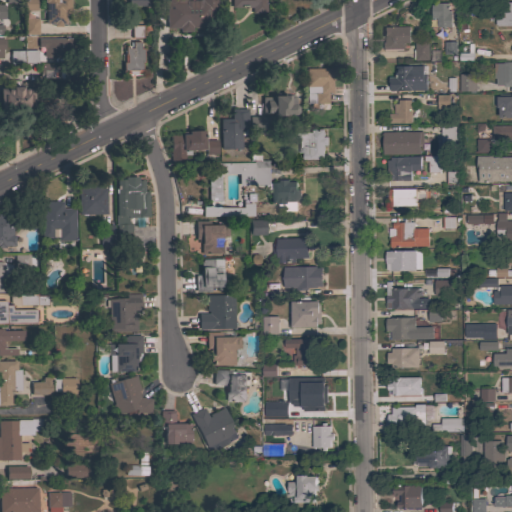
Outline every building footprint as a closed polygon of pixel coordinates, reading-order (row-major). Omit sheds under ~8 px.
[(23,10),(23,0),(35,0),(35,10),(23,10)] [(69,0),(69,13),(64,13),(64,23),(60,23),(60,26),(52,26),(52,23),(45,23),(45,1),(43,1),(43,0),(69,0)] [(144,0),(118,0),(119,8),(145,7),(144,0)] [(215,0),(216,12),(213,12),(213,27),(191,28),(191,31),(178,32),(178,28),(166,28),(165,0),(215,0)] [(265,0),(265,12),(251,13),(251,7),(230,7),(230,0),(265,0)] [(511,26),(495,26),(495,2),(511,2),(511,26)] [(451,27),(445,27),(445,29),(442,29),(442,27),(436,27),(436,29),(429,29),(429,18),(431,18),(431,5),(436,5),(436,3),(448,3),(448,11),(450,11),(451,27)] [(37,34),(23,34),(23,18),(37,18),(37,34)] [(142,37),(131,38),(131,25),(142,25),(142,37)] [(409,43),(403,43),(403,49),(384,49),(383,42),(384,42),(384,37),(382,37),(382,27),(409,26),(409,43)] [(71,38),(71,57),(45,57),(45,56),(43,56),(43,54),(38,55),(37,49),(43,48),(43,47),(37,47),(37,38),(71,38)] [(139,48),(142,48),(142,62),(140,62),(140,75),(135,75),(135,73),(134,74),(132,74),(131,74),(130,74),(128,72),(128,75),(122,75),(123,70),(122,70),(122,62),(123,62),(123,54),(124,54),(124,53),(123,53),(123,49),(124,49),(124,46),(128,46),(128,47),(129,47),(129,41),(139,41),(139,48)] [(428,42),(428,60),(414,60),(414,42),(428,42)] [(443,42),(456,42),(456,54),(444,54),(443,42)] [(468,46),(468,45),(474,45),(474,58),(466,58),(466,60),(458,60),(458,57),(459,57),(459,53),(458,53),(458,46),(468,46)] [(36,50),(36,63),(10,63),(10,50),(36,50)] [(511,61),(511,87),(503,87),(503,85),(498,85),(498,79),(493,79),(493,64),(503,63),(503,62),(511,61)] [(38,77),(39,63),(53,63),(52,77),(38,77)] [(423,65),(423,73),(426,73),(426,90),(410,90),(410,91),(397,91),(390,91),(390,86),(388,86),(388,77),(394,77),(394,74),(395,74),(395,66),(423,65)] [(319,68),(319,67),(331,67),(331,68),(334,68),(334,80),(331,80),(331,93),(327,93),(327,103),(305,103),(305,68),(319,68)] [(476,74),(476,91),(459,91),(459,74),(476,74)] [(447,92),(447,77),(455,77),(455,78),(457,78),(457,88),(455,88),(455,92),(447,92)] [(0,88),(5,88),(5,80),(19,80),(19,82),(34,82),(34,87),(31,87),(32,108),(0,108),(0,88)] [(437,94),(449,94),(449,109),(437,109),(437,94)] [(511,117),(498,117),(498,107),(496,107),(496,94),(511,94),(511,117)] [(272,96),(289,95),(289,115),(272,115),(272,113),(266,113),(266,114),(262,114),(262,112),(261,112),(261,97),(272,96)] [(412,123),(389,123),(389,114),(393,114),(393,103),(398,103),(398,100),(412,100),(412,123)] [(230,108),(246,108),(247,129),(246,129),(246,135),(240,135),(240,148),(219,149),(219,119),(230,118),(230,108)] [(269,116),(269,129),(249,129),(248,116),(269,116)] [(511,125),(511,146),(509,147),(509,138),(492,138),(491,126),(511,125)] [(440,126),(457,126),(457,153),(441,153),(440,126)] [(323,137),(327,137),(327,145),(323,145),(323,159),(302,159),(302,153),(298,153),(297,137),(290,138),(290,130),(304,130),(304,132),(309,132),(309,130),(323,129),(323,137)] [(203,130),(204,149),(189,150),(190,155),(184,155),(184,160),(169,161),(168,136),(169,136),(169,135),(180,134),(187,133),(187,131),(203,130)] [(423,131),(423,147),(420,147),(420,154),(382,155),(382,132),(423,131)] [(216,154),(205,154),(205,140),(216,139),(216,154)] [(490,153),(476,153),(476,139),(489,139),(490,153)] [(439,162),(443,162),(443,167),(440,167),(440,173),(428,173),(428,161),(424,161),(423,156),(439,155),(439,162)] [(402,157),(420,156),(420,171),(410,171),(410,181),(387,181),(387,173),(386,173),(386,160),(389,160),(389,157),(402,157)] [(511,181),(492,181),(492,183),(478,183),(478,170),(476,170),(476,156),(491,156),(491,157),(511,157),(511,181)] [(279,182),(279,180),(289,180),(289,181),(296,181),(296,189),(300,189),(300,201),(296,201),(297,211),(289,211),(289,204),(276,204),(276,203),(269,203),(269,189),(266,189),(266,187),(257,187),(257,185),(238,185),(237,173),(219,174),(220,203),(227,203),(227,208),(228,208),(228,203),(237,203),(237,208),(242,208),(242,206),(241,206),(241,205),(241,203),(252,203),(252,216),(234,216),(202,217),(201,207),(204,207),(204,202),(207,202),(206,163),(253,162),(252,160),(267,160),(267,183),(268,183),(268,182),(279,182)] [(458,184),(446,185),(446,171),(457,171),(458,184)] [(147,216),(138,216),(138,217),(126,217),(126,219),(128,219),(128,224),(130,224),(131,240),(115,240),(115,215),(116,215),(115,185),(116,185),(116,179),(124,179),(124,176),(137,176),(137,180),(143,180),(143,191),(147,191),(147,216)] [(105,214),(77,214),(77,180),(90,180),(90,183),(101,183),(101,188),(105,188),(105,214)] [(415,189),(425,189),(425,199),(415,199),(415,202),(420,202),(420,206),(392,206),(392,207),(387,207),(387,199),(385,199),(385,196),(387,196),(387,189),(415,189)] [(511,210),(503,211),(503,193),(511,192),(511,210)] [(40,202),(61,201),(61,208),(73,207),(74,240),(57,240),(57,237),(41,237),(40,202)] [(12,235),(14,235),(13,245),(4,245),(4,247),(0,247),(0,213),(36,213),(36,228),(30,228),(30,225),(12,225),(12,235)] [(511,242),(495,243),(495,220),(497,220),(497,213),(506,213),(506,220),(511,220),(511,242)] [(482,215),(482,224),(466,224),(466,215),(482,215)] [(454,229),(442,229),(442,216),(443,216),(443,217),(454,217),(454,229)] [(428,246),(389,246),(389,237),(388,237),(388,228),(391,228),(391,222),(395,222),(395,217),(397,217),(397,222),(403,222),(403,217),(410,217),(410,222),(413,222),(413,228),(428,228),(428,246)] [(200,254),(200,243),(198,243),(197,239),(195,239),(194,221),(209,220),(209,225),(221,224),(221,225),(227,225),(227,236),(221,236),(222,253),(200,254)] [(249,235),(249,220),(264,220),(265,234),(249,235)] [(98,224),(113,224),(112,248),(98,248),(98,224)] [(307,238),(307,245),(308,245),(308,258),(295,258),(295,262),(276,263),(276,255),(273,255),(272,244),(276,244),(276,239),(307,238)] [(384,251),(416,250),(416,252),(421,252),(421,269),(415,269),(415,271),(390,271),(390,270),(386,270),(386,264),(385,264),(384,251)] [(511,276),(506,277),(495,277),(495,276),(487,276),(487,270),(495,269),(495,268),(506,268),(506,270),(511,270),(511,265),(505,265),(505,251),(511,251),(511,276)] [(4,291),(0,291),(0,261),(2,261),(2,262),(14,267),(14,254),(28,254),(28,269),(13,269),(13,281),(3,286),(4,291)] [(199,274),(199,270),(200,270),(200,259),(222,258),(223,286),(209,286),(210,291),(194,292),(194,275),(199,274)] [(316,266),(316,267),(322,267),(322,287),(316,287),(316,288),(307,288),(307,290),(295,290),(295,288),(283,288),(283,266),(316,266)] [(511,304),(493,304),(493,291),(496,291),(496,287),(477,287),(477,278),(497,278),(497,287),(499,286),(499,285),(511,285),(511,304)] [(449,280),(449,295),(434,295),(433,280),(449,280)] [(421,288),(421,296),(417,296),(417,308),(386,309),(385,282),(391,282),(391,288),(421,288)] [(140,310),(133,310),(133,314),(135,314),(135,330),(133,330),(133,331),(108,331),(107,298),(125,298),(125,294),(140,293),(140,310)] [(18,294),(35,294),(36,305),(18,305),(18,294)] [(233,294),(234,328),(197,329),(197,313),(208,313),(207,311),(206,311),(205,295),(233,294)] [(320,324),(317,324),(317,327),(291,327),(291,301),(299,301),(299,297),(309,297),(309,301),(318,301),(318,303),(320,305),(320,324)] [(35,309),(35,322),(0,322),(0,300),(4,300),(4,305),(11,305),(11,309),(35,309)] [(428,322),(427,309),(440,309),(440,322),(428,322)] [(511,311),(503,311),(503,336),(511,335),(511,311)] [(278,334),(262,334),(262,317),(278,316),(278,334)] [(414,317),(415,327),(432,327),(433,339),(390,340),(390,331),(385,331),(385,319),(390,319),(390,318),(414,317)] [(495,323),(496,339),(482,340),(482,338),(481,338),(481,337),(464,337),(464,324),(495,323)] [(0,328),(1,328),(1,330),(22,330),(22,340),(2,340),(2,345),(4,345),(5,348),(15,348),(15,355),(0,355),(0,328)] [(220,332),(220,336),(239,336),(239,348),(233,348),(234,365),(209,365),(209,348),(205,348),(205,332),(220,332)] [(140,335),(141,361),(135,361),(135,371),(114,372),(114,370),(109,370),(109,355),(108,355),(108,343),(125,343),(125,335),(140,335)] [(318,338),(318,346),(307,347),(307,358),(312,358),(312,365),(293,365),(293,355),(295,355),(295,348),(284,348),(284,339),(318,338)] [(478,350),(478,349),(475,349),(475,342),(497,341),(497,350),(478,350)] [(440,343),(425,343),(424,356),(439,356),(440,343)] [(417,348),(418,367),(391,368),(391,363),(386,364),(386,352),(390,352),(390,348),(417,348)] [(489,368),(511,368),(511,350),(501,350),(501,356),(488,356),(489,368)] [(0,360),(15,360),(15,369),(19,369),(20,390),(9,390),(9,405),(0,405),(0,360)] [(275,364),(275,377),(262,377),(262,364),(275,364)] [(229,370),(229,371),(250,372),(250,386),(246,386),(245,402),(224,401),(224,393),(223,392),(223,385),(212,384),(213,369),(229,370)] [(130,410),(131,415),(116,420),(111,404),(113,404),(112,402),(114,401),(113,398),(111,399),(106,384),(134,375),(139,390),(136,390),(138,397),(150,398),(148,413),(133,411),(134,409),(130,410)] [(42,382),(42,376),(50,376),(50,394),(30,394),(30,382),(42,382)] [(392,395),(392,377),(419,377),(419,395),(392,395)] [(511,392),(501,393),(500,377),(511,377),(511,392)] [(59,378),(76,378),(76,394),(68,394),(68,396),(59,396),(59,391),(52,391),(52,378),(59,378)] [(323,383),(324,401),(308,402),(301,402),(300,402),(300,399),(293,399),(292,384),(323,383)] [(479,402),(479,389),(494,388),(494,401),(479,402)] [(286,402),(286,416),(265,416),(265,410),(267,410),(267,402),(286,402)] [(493,403),(493,415),(481,415),(481,403),(493,403)] [(414,407),(414,404),(424,404),(424,419),(426,419),(426,424),(411,424),(411,426),(387,426),(387,414),(391,414),(391,407),(414,407)] [(189,414),(202,407),(207,417),(209,416),(208,414),(222,407),(235,432),(205,447),(189,414)] [(163,444),(163,426),(159,426),(159,410),(173,410),(173,423),(189,423),(189,444),(163,444)] [(0,420),(16,420),(30,419),(44,418),(44,430),(32,430),(32,434),(17,434),(18,459),(0,459),(0,420)] [(431,432),(431,424),(440,424),(440,418),(460,418),(460,422),(462,422),(462,431),(431,432)] [(263,435),(263,424),(291,424),(292,435),(263,435)] [(312,426),(329,426),(329,433),(333,433),(333,440),(330,440),(330,447),(326,447),(326,451),(322,451),(322,448),(312,448),(312,426)] [(93,433),(94,452),(64,452),(64,434),(93,433)] [(471,467),(461,467),(461,456),(459,456),(459,435),(471,434),(471,467)] [(511,452),(511,436),(503,437),(502,453),(511,452)] [(501,441),(501,450),(503,450),(503,461),(502,461),(502,468),(483,469),(483,441),(501,441)] [(282,443),(282,456),(262,456),(262,452),(254,452),(253,445),(261,445),(261,443),(273,442),(273,443),(282,443)] [(450,468),(436,468),(436,466),(435,466),(435,468),(430,468),(430,466),(417,466),(413,462),(413,457),(417,457),(417,451),(430,451),(430,445),(447,445),(447,446),(450,446),(450,468)] [(511,475),(511,461),(502,462),(502,475),(511,475)] [(86,477),(65,477),(64,463),(86,462),(86,468),(86,477)] [(27,465),(27,478),(5,478),(5,466),(27,465)] [(125,475),(125,469),(126,469),(126,465),(147,466),(147,475),(125,475)] [(444,473),(459,473),(459,484),(444,484),(444,473)] [(293,503),(293,496),(288,496),(288,492),(287,492),(287,482),(297,482),(297,475),(307,475),(307,476),(316,476),(316,485),(318,485),(318,491),(315,491),(315,498),(314,498),(314,502),(293,503)] [(396,508),(396,502),(400,502),(400,495),(392,495),(392,486),(409,486),(409,485),(421,485),(421,508),(396,508)] [(511,506),(493,506),(493,497),(504,497),(504,496),(511,496),(511,490),(511,485),(511,506)] [(0,511),(0,488),(36,488),(37,511),(0,511)] [(68,492),(69,506),(46,507),(46,492),(68,492)] [(471,511),(471,499),(485,499),(485,511),(471,511)] [(439,511),(439,503),(451,502),(451,511),(439,511)]
